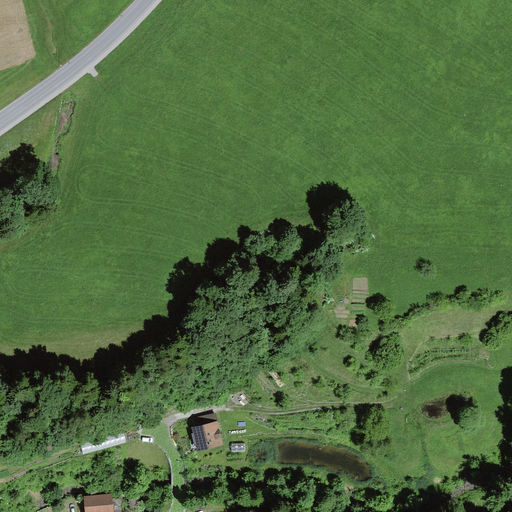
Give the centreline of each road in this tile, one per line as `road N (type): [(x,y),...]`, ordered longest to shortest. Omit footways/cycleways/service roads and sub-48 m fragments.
road 1 (track): [(404,391),(378,406),(203,410),(169,422),(155,437)]
road 2 (tertiary): [(147,0),(92,55),(0,122)]
